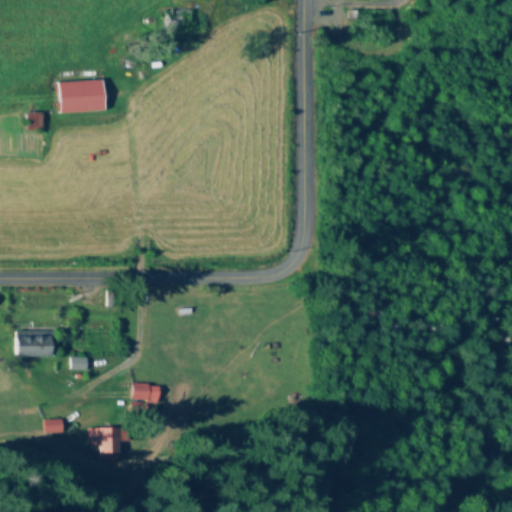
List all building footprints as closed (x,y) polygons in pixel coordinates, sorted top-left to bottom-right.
[(164,30),(200,30),(200,9),(164,9),(164,30)] [(103,112),(102,81),(57,83),(58,113),(103,112)] [(41,130),(41,114),(25,114),(25,130),(41,130)] [(51,337),(13,337),(13,356),(51,356),(51,337)] [(157,402),(157,385),(131,384),(130,401),(157,402)] [(44,433),(61,433),(61,420),(44,421),(44,433)] [(99,463),(122,464),(123,429),(88,428),(87,447),(99,447),(99,463)]
